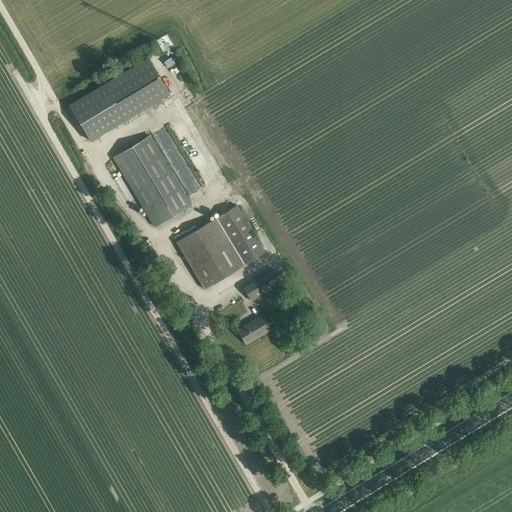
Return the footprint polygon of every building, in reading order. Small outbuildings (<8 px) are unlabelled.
[(90,141),(169,94),(147,58),(69,105),(90,141)] [(150,135),(113,157),(155,226),(191,204),(150,135)] [(237,205),(214,219),(242,266),(265,252),(237,205)] [(214,219),(176,241),(204,289),(242,266),(214,219)] [(265,232),(259,235),(266,254),(273,252),(265,232)] [(252,301),(283,283),(275,270),(244,288),(252,301)] [(246,343),(270,329),(262,315),(238,329),(246,343)]
